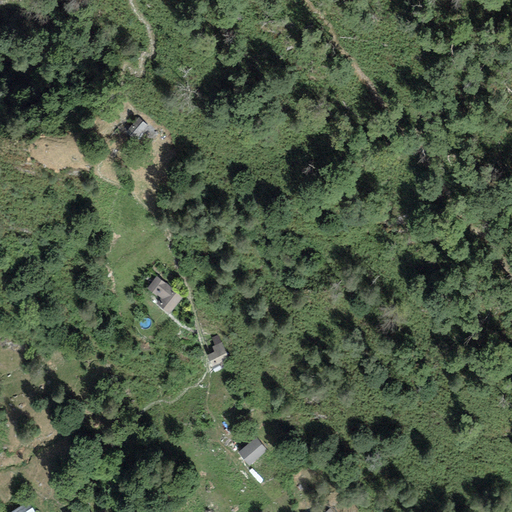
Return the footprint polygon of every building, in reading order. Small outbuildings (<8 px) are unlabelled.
[(138,117),(126,131),(137,141),(148,127),(138,117)] [(182,297),(156,276),(147,288),(161,298),(157,304),(170,313),(182,297)] [(215,345),(222,343),(218,335),(212,337),(215,345)] [(214,352),(206,355),(212,367),(229,359),(222,343),(215,345),(212,347),(214,352)] [(256,438),(238,452),(249,466),(267,451),(256,438)] [(33,511),(28,502),(12,511),(33,511)]
